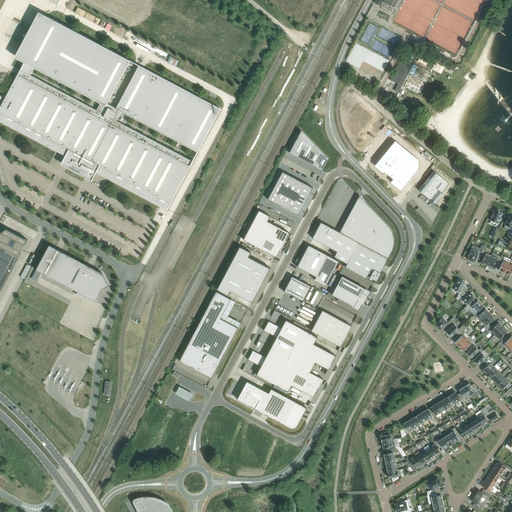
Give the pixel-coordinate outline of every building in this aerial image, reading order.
[(0,107),(0,120),(66,156),(62,163),(91,179),(95,171),(167,209),(220,109),(48,17),(0,107)] [(176,66),(179,61),(170,56),(168,61),(176,66)] [(402,85),(412,65),(401,59),(396,68),(395,70),(390,79),(402,85)] [(435,61),(430,70),(444,76),(448,67),(435,61)] [(365,78),(363,83),(370,86),(372,82),(365,78)] [(346,117),(346,121),(346,124),(346,126),(347,128),(348,130),(348,132),(349,133),(350,135),(351,136),(352,137),(352,138),(355,140),(357,142),(355,144),(363,150),(380,130),(361,114),(365,110),(355,102),(353,105),(351,107),(349,110),(347,114),(346,117)] [(301,131),(289,153),(322,170),(327,161),(328,159),(325,155),(301,130),(301,131)] [(395,140),(375,165),(384,172),(384,171),(388,175),(393,179),(391,181),(401,189),(418,168),(417,159),(408,151),(395,140)] [(433,171),(434,171),(418,190),(435,204),(435,203),(443,194),(441,193),(449,184),(434,171),(433,171)] [(282,172),(280,176),(286,180),(289,175),(282,172)] [(284,185),(282,189),(287,192),(294,178),(289,175),(286,180),(284,185)] [(280,176),(277,181),(284,185),(286,180),(280,176)] [(294,178),(287,192),(292,195),(300,181),(294,178)] [(277,181),(275,185),(282,189),(284,185),(277,181)] [(300,181),(292,195),(297,198),(301,191),(305,184),(300,181)] [(305,184),(301,191),(309,195),(313,188),(313,187),(312,188),(305,184)] [(275,185),(272,190),(279,194),(282,189),(275,185)] [(277,198),(274,203),(280,206),(287,192),(282,189),(279,194),(277,198)] [(272,190),(270,195),(277,198),(279,194),(272,190)] [(301,191),(297,198),(305,202),(309,195),(301,191)] [(287,192),(280,206),(285,208),(292,195),(287,192)] [(270,195),(268,199),(274,203),(277,198),(270,195)] [(292,195),(285,208),(290,211),(294,204),(297,198),(292,195)] [(357,200),(339,232),(358,242),(387,258),(388,258),(390,253),(391,251),(392,249),(393,247),(393,245),(393,243),(393,241),(393,238),(393,236),(392,234),(392,232),(391,230),(390,228),(388,226),(387,225),(362,198),(359,196),(357,200)] [(297,198),(294,204),(302,209),(305,202),(297,198)] [(294,204),(290,211),(298,215),(298,216),(302,209),(294,204)] [(491,217),(490,220),(497,223),(502,213),(499,211),(500,210),(496,209),(496,210),(495,209),(493,213),(493,212),(491,216),(491,217)] [(259,210),(249,230),(281,247),(289,233),(267,221),(270,216),(259,210)] [(372,281),(374,283),(375,281),(384,266),(388,258),(387,258),(358,242),(339,232),(321,222),(312,238),(337,251),(334,257),(345,262),(347,264),(345,267),(372,281)] [(494,237),(494,238),(499,229),(498,228),(495,227),(490,236),(494,237)] [(0,291),(27,240),(6,228),(0,232),(0,291)] [(249,230),(243,240),(276,257),(281,247),(249,230)] [(49,245),(36,270),(95,301),(102,289),(108,285),(102,273),(97,270),(49,245)] [(308,245),(297,267),(316,276),(314,280),(326,286),(339,261),(308,245)] [(468,259),(469,260),(468,261),(471,262),(471,261),(474,262),(479,252),(482,253),(484,249),(485,246),(484,246),(482,245),(480,249),(477,248),(475,251),(472,250),(471,250),(469,255),(470,255),(468,259)] [(252,302),(266,276),(270,268),(248,257),(251,252),(240,247),(233,259),(217,290),(228,295),(230,291),(252,302)] [(487,250),(484,249),(482,253),(481,255),(484,257),(481,263),(487,266),(491,255),(486,253),(487,250)] [(487,266),(492,268),(495,262),(498,263),(501,257),(498,255),(497,258),(491,255),(487,266)] [(498,270),(504,273),(509,262),(503,260),(504,258),(501,257),(498,263),(501,265),(498,270)] [(27,264),(21,277),(25,279),(31,266),(27,264)] [(362,305),(364,302),(365,300),(367,296),(361,293),(364,288),(342,276),(332,295),(354,307),(357,301),(362,304),(362,305)] [(310,286),(292,277),(284,291),(303,301),(310,286)] [(459,292),(462,295),(467,289),(463,285),(464,282),(458,279),(453,289),(454,289),(453,290),(457,292),(457,291),(459,292)] [(462,300),(467,305),(472,301),(475,298),(470,292),(467,289),(462,295),(465,298),(462,300)] [(179,361),(204,374),(212,378),(212,377),(220,362),(238,328),(220,319),(230,299),(216,291),(179,361)] [(474,303),(472,301),(467,305),(464,308),(466,311),(471,307),(476,312),(476,313),(478,311),(483,307),(479,303),(480,302),(478,300),(477,300),(474,303)] [(477,317),(481,321),(489,313),(485,309),(480,313),(478,311),(476,313),(476,312),(473,316),(475,319),(477,317)] [(340,346),(345,337),(351,326),(322,310),(311,331),(340,346)] [(494,318),(489,313),(481,321),(485,325),(483,327),(486,330),(491,325),(489,322),(494,318)] [(438,322),(435,325),(436,326),(435,327),(437,329),(438,328),(440,330),(448,323),(443,318),(442,318),(441,318),(438,321),(438,322)] [(253,350),(248,360),(261,367),(256,375),(288,392),(291,385),(313,396),(313,397),(323,379),(322,379),(310,372),(315,362),(328,369),(327,369),(328,369),(335,355),(314,344),(317,337),(286,320),(281,328),(269,321),(268,321),(263,330),(264,330),(276,337),(266,357),(253,351),(253,350)] [(490,330),(494,335),(503,327),(498,322),(493,327),(491,325),(486,330),(488,332),(490,330)] [(446,332),(451,337),(455,332),(458,335),(466,327),(463,324),(458,329),(454,324),(446,332)] [(466,327),(458,335),(460,337),(455,342),(459,347),(469,337),(467,338),(463,334),(465,332),(463,330),(466,327)] [(507,331),(503,327),(494,335),(493,336),(497,340),(497,341),(499,344),(500,343),(504,339),(502,336),(507,331)] [(506,341),(504,339),(500,343),(502,345),(506,349),(511,343),(511,336),(511,337),(511,336),(506,341)] [(470,349),(476,344),(469,337),(459,347),(463,351),(468,346),(470,349)] [(476,353),(478,356),(483,351),(481,348),(479,350),(474,345),(476,344),(470,349),(466,353),(471,358),(476,353)] [(483,351),(478,356),(473,360),(478,365),(483,361),(485,363),(490,358),(488,355),(486,357),(481,353),(483,351)] [(485,374),(494,366),(490,362),(482,370),(486,374),(485,374)] [(489,378),(498,370),(494,366),(485,374),(489,378)] [(494,382),(501,374),(498,370),(489,378),(489,379),(490,378),(494,382)] [(497,386),(505,378),(501,374),(494,382),(497,385),(497,386)] [(505,378),(497,386),(501,390),(509,382),(505,378)] [(246,382),(237,400),(290,429),(291,429),(292,429),(293,429),(294,429),(295,429),(295,428),(296,428),(297,427),(307,408),(271,389),(269,394),(246,382)] [(471,397),(471,398),(469,395),(476,391),(478,394),(482,392),(479,389),(477,390),(474,384),(471,386),(469,383),(464,386),(471,397)] [(471,397),(464,386),(459,390),(460,393),(458,394),(461,400),(464,398),(465,400),(471,397)] [(193,394),(179,387),(175,394),(189,401),(193,394)] [(450,395),(455,403),(460,400),(455,392),(450,395)] [(455,403),(450,395),(445,398),(450,406),(455,403)] [(450,406),(445,398),(440,401),(445,409),(450,406)] [(435,404),(440,412),(445,409),(440,401),(435,404)] [(435,404),(430,407),(435,415),(440,412),(435,404)] [(485,407),(480,410),(482,413),(487,421),(490,419),(491,421),(498,417),(497,417),(498,416),(496,413),(495,414),(493,410),(489,413),(485,407)] [(427,408),(422,411),(427,419),(432,416),(427,408)] [(418,414),(422,422),(427,419),(422,411),(418,414)] [(479,415),(480,417),(478,418),(483,426),(488,422),(487,421),(482,413),(479,415)] [(422,422),(418,414),(413,417),(417,425),(422,422)] [(408,421),(413,428),(417,425),(413,417),(408,421)] [(148,452),(149,452),(149,446),(152,445),(151,440),(160,424),(159,424),(149,418),(136,441),(137,447),(134,447),(135,453),(137,453),(137,452),(138,452),(142,452),(143,452),(144,452),(146,452),(146,451),(148,451),(148,452)] [(473,421),(478,429),(483,426),(478,418),(473,421)] [(163,450),(164,450),(163,444),(166,443),(166,439),(173,426),(162,420),(159,424),(160,424),(151,440),(152,445),(149,446),(149,452),(150,452),(150,451),(156,450),(157,450),(159,450),(160,450),(163,449),(163,450)] [(413,428),(408,421),(403,424),(408,432),(413,428)] [(478,429),(473,421),(468,424),(473,432),(478,429)] [(174,423),(173,426),(166,439),(166,443),(163,444),(164,450),(165,450),(165,449),(171,448),(171,449),(172,449),(171,448),(173,448),(175,448),(179,447),(181,442),(185,428),(174,423)] [(473,432),(468,424),(463,427),(468,435),(473,432)] [(460,435),(455,427),(447,432),(454,443),(459,439),(457,437),(460,435)] [(468,435),(463,427),(461,428),(460,427),(457,429),(463,438),(468,435)] [(391,440),(389,431),(383,432),(384,435),(380,436),(381,442),(391,440)] [(454,443),(447,432),(447,433),(443,436),(442,436),(448,446),(454,443)] [(448,446),(442,436),(434,441),(438,448),(441,446),(443,449),(448,446)] [(391,440),(381,442),(383,448),(386,448),(387,450),(391,450),(395,448),(393,439),(391,440)] [(430,448),(435,456),(440,453),(434,444),(431,446),(432,447),(430,448)] [(430,459),(435,456),(430,448),(425,451),(430,459)] [(426,462),(430,459),(425,451),(420,454),(426,462)] [(383,454),(384,460),(394,458),(393,452),(383,454)] [(416,457),(421,465),(426,462),(420,454),(416,457)] [(416,468),(421,465),(416,457),(414,459),(413,457),(410,459),(416,468)] [(384,460),(386,466),(396,464),(394,458),(384,460)] [(505,470),(507,467),(498,461),(494,466),(502,471),(503,470),(505,470)] [(396,464),(386,466),(387,472),(397,470),(396,464)] [(502,471),(494,466),(491,471),(499,476),(502,471)] [(399,469),(397,470),(387,472),(389,478),(401,475),(399,469)] [(499,476),(491,471),(488,476),(496,481),(499,476)] [(485,481),(493,486),(496,481),(488,476),(485,481)] [(434,478),(430,480),(431,481),(427,484),(431,490),(432,490),(432,494),(440,492),(439,488),(438,488),(437,486),(438,486),(441,483),(438,479),(437,479),(436,478),(435,479),(434,478)] [(493,486),(485,481),(482,485),(491,492),(493,488),(491,488),(493,486)] [(478,491),(475,496),(485,503),(491,495),(483,490),(481,492),(478,491)] [(432,503),(442,501),(441,495),(431,497),(432,503)] [(135,500),(134,502),(137,509),(137,511),(172,511),(171,507),(170,508),(168,505),(165,503),(162,501),(159,499),(155,498),(152,498),(152,497),(144,496),(144,497),(141,498),(137,499),(135,500)] [(480,511),(485,503),(475,496),(471,501),(474,503),(472,506),(480,511)] [(399,504),(395,505),(396,511),(402,510),(402,511),(409,511),(412,511),(411,507),(409,508),(407,500),(403,501),(399,502),(399,504)] [(442,501),(432,503),(431,503),(432,509),(434,509),(444,507),(442,501)]
